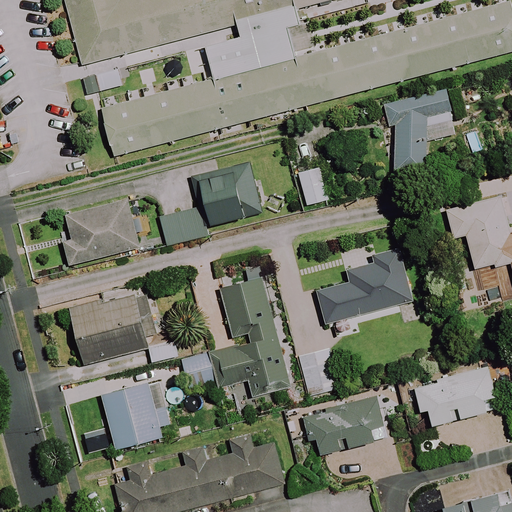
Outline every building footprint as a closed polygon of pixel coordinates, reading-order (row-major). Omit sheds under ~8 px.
[(511,21),(507,3),(289,61),(282,30),(295,27),(290,12),(335,0),(61,0),(79,67),(231,27),(235,40),(200,50),(208,81),(98,110),(111,159),(511,53),(511,21)] [(117,71),(90,77),(95,95),(121,89),(117,71)] [(456,136),(446,92),(385,105),(400,175),(430,169),(424,143),(456,136)] [(205,208),(211,229),(263,215),(250,166),(198,180),(205,208)] [(327,202),(319,170),(298,175),(307,208),(327,202)] [(510,262),(511,268),(511,227),(511,228),(504,198),(445,213),(451,235),(462,232),(473,272),(510,262)] [(143,247),(129,199),(61,218),(74,266),(143,247)] [(204,230),(198,210),(160,220),(167,248),(206,238),(204,230)] [(412,303),(398,250),(373,257),(375,265),(347,272),(350,284),(317,293),(326,326),(412,303)] [(291,388),(265,280),(220,291),(234,347),(182,360),(191,397),(218,390),(248,383),(251,398),(291,388)] [(149,350),(146,340),(158,337),(151,311),(146,293),(72,312),(86,366),(149,350)] [(178,359),(175,344),(149,349),(153,364),(178,359)] [(339,391),(329,348),(299,355),(309,398),(339,391)] [(491,394),(485,370),(414,389),(421,414),(428,412),(432,428),(496,411),(491,394)] [(162,440),(150,387),(104,398),(116,450),(162,440)] [(386,440),(376,398),(309,414),(318,456),(386,440)] [(127,466),(131,483),(116,487),(122,511),(183,511),(284,486),(273,445),(262,448),(257,432),(226,441),(231,457),(153,476),(149,461),(127,466)] [(511,511),(511,508),(508,492),(438,511),(437,511),(511,511)]
